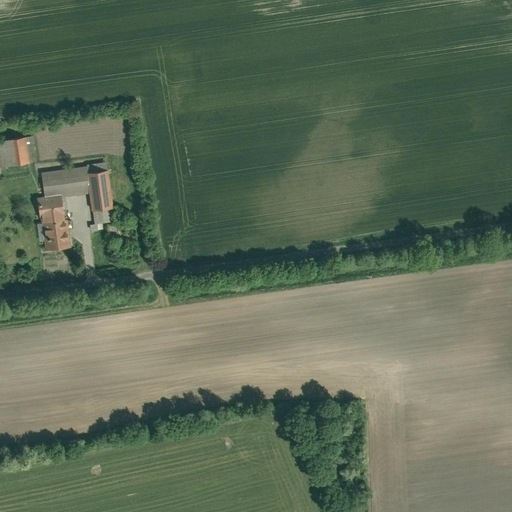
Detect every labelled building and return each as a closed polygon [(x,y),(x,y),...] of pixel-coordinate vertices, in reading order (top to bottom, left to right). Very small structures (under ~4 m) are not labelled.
[(0,166),(36,162),(33,137),(0,142),(0,166)] [(60,196),(90,191),(87,174),(86,166),(42,172),(46,198),(60,196)] [(108,170),(87,174),(90,191),(93,209),(114,206),(108,170)] [(64,219),(60,196),(46,198),(38,199),(42,222),(64,219)] [(64,219),(42,222),(46,251),(71,247),(67,219),(64,219)]
